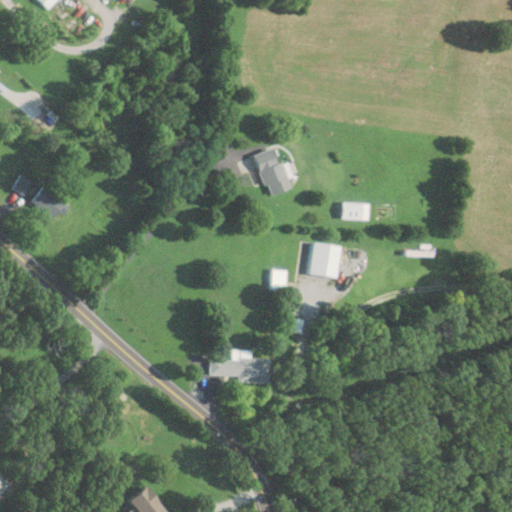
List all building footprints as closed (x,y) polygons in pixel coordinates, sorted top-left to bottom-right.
[(52,0),(35,0),(44,9),(52,0)] [(239,172),(254,168),(262,193),(284,187),(277,161),(269,163),(265,150),(235,158),(239,172)] [(10,189),(21,194),(28,179),(17,174),(10,189)] [(26,199),(45,219),(53,211),(59,216),(67,208),(42,183),(26,199)] [(365,218),(365,202),(337,202),(337,218),(365,218)] [(330,276),(334,245),(308,241),(303,273),(330,276)] [(266,288),(280,288),(280,268),(266,268),(266,288)] [(232,381),(262,381),(263,357),(244,356),(244,349),(227,349),(226,358),(204,358),(204,374),(232,375),(232,381)] [(131,511),(129,511),(161,511),(143,484),(122,497),(131,511)]
